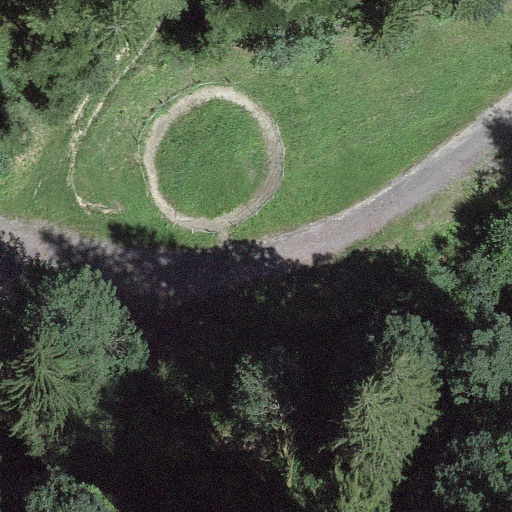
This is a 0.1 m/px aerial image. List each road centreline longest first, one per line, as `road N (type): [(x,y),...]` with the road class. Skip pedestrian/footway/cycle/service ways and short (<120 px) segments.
road 1 (track): [(511,120),(365,232),(289,265),(207,276),(72,261),(0,243)]
road 2 (track): [(166,0),(56,156),(11,246)]
